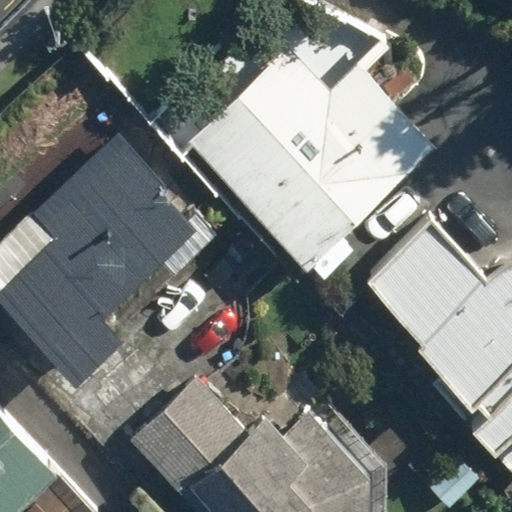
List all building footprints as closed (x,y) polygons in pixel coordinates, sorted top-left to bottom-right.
[(142,0),(131,0),(95,35),(156,98),(202,53),(180,30),(197,14),(182,0),(153,0),(148,5),(142,0)] [(292,33),(187,129),(308,262),(318,253),(325,261),(355,234),(346,223),(444,134),(407,93),(426,75),(388,33),(336,81),(292,33)] [(36,308),(29,314),(80,371),(133,325),(111,300),(165,253),(175,264),(225,220),(202,194),(190,204),(119,122),(32,198),(56,226),(4,271),(36,308)] [(511,250),(493,268),(439,206),(369,268),(449,358),(432,373),(470,416),(473,412),(511,456),(511,250)] [(388,511),(389,465),(295,378),(254,423),(195,369),(132,438),(160,464),(145,479),(180,511),(186,511),(197,501),(209,511),(388,511)] [(0,389),(0,511),(105,511),(110,507),(0,389)]
